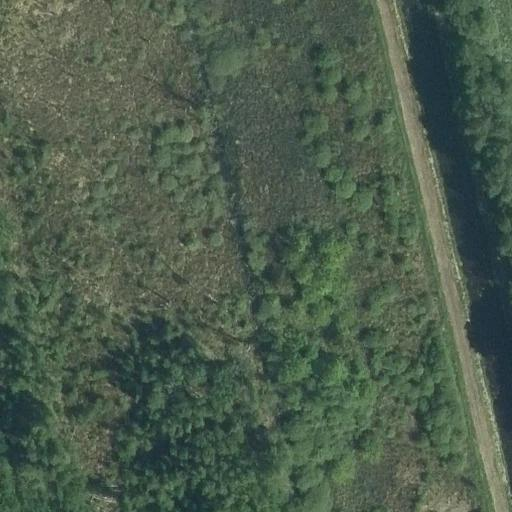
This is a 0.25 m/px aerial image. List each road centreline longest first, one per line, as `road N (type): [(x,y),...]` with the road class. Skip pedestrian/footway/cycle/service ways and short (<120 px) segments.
road 1 (track): [(500,511),(382,0)]
road 2 (track): [(511,312),(439,0)]
